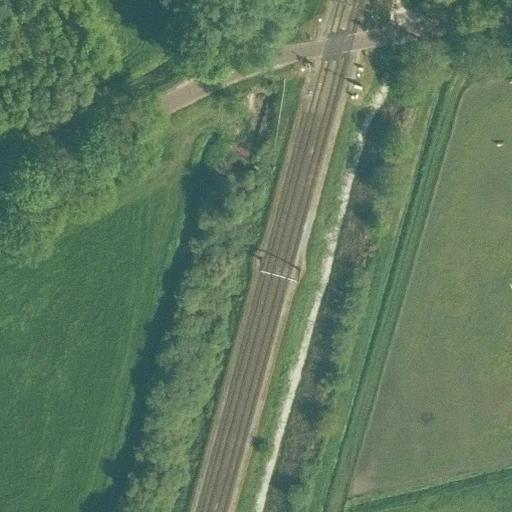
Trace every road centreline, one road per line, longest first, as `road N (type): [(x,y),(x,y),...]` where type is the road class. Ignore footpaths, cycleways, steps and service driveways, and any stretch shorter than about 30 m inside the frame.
road 1 (tertiary): [(511,11),(285,53),(234,70),(0,190)]
road 2 (track): [(460,22),(459,60),(333,511)]
road 3 (track): [(95,511),(196,145),(177,98)]
